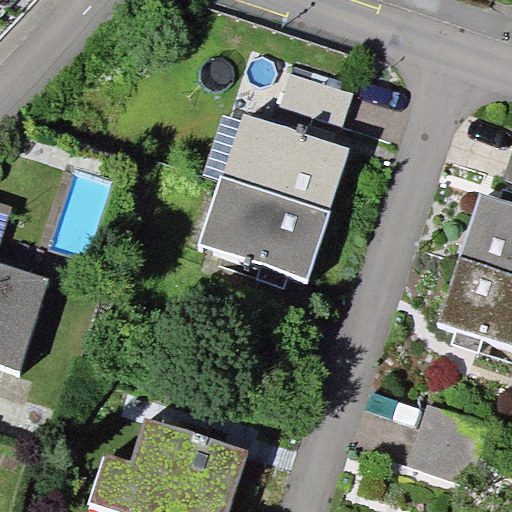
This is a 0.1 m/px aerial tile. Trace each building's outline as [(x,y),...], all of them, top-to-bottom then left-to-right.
[(361,160),(253,124),(209,254),(317,291),(361,160)] [(511,208),(490,201),(446,329),(511,351),(511,208)] [(21,210),(0,203),(0,258),(4,260),(21,210)] [(60,289),(0,270),(0,364),(33,375),(60,289)] [(242,511),(260,459),(156,426),(142,470),(111,460),(94,510),(100,511),(242,511)]
